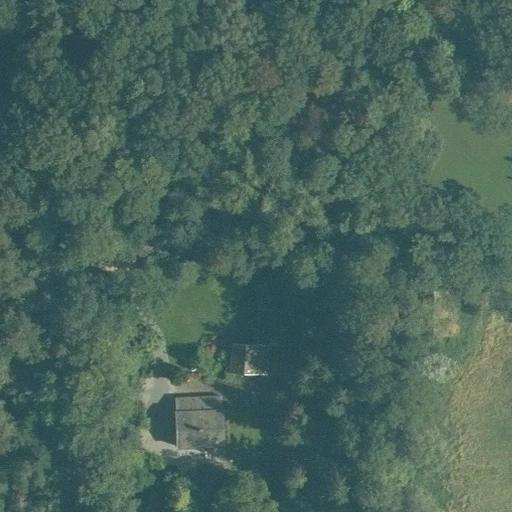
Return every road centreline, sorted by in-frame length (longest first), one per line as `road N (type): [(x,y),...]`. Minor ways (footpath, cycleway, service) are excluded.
road 1 (track): [(2,282),(167,236),(278,216),(397,226)]
road 2 (unclassified): [(0,290),(109,0)]
road 3 (track): [(397,226),(424,0)]
